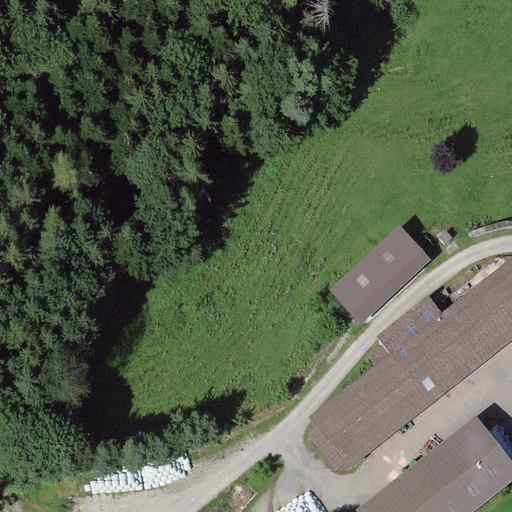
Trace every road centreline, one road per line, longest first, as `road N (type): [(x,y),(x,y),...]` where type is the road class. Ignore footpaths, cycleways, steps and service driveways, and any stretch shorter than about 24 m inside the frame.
road 1 (track): [(511,383),(325,495),(245,441),(173,511)]
road 2 (track): [(270,458),(372,336),(460,265),(511,245)]
